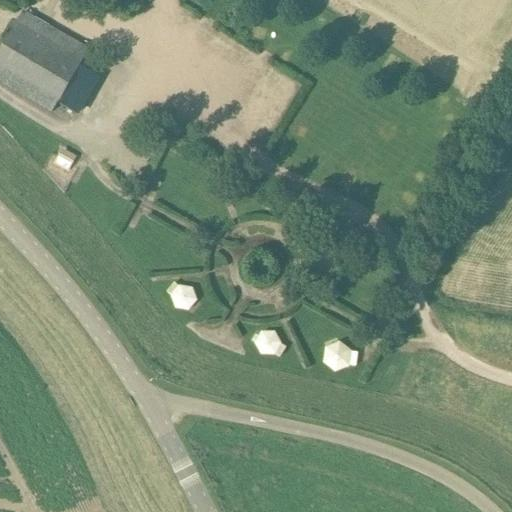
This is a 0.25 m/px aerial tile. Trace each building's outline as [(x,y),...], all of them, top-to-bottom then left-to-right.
[(89,50),(23,13),(0,54),(0,84),(51,115),(89,50)] [(61,150),(53,165),(67,172),(75,158),(61,150)] [(347,230),(329,259),(340,266),(358,237),(347,230)] [(178,288),(170,298),(174,311),(187,313),(196,303),(192,290),(178,288)] [(260,334),(253,346),(260,357),(274,357),(280,346),(274,334),(260,334)] [(325,351),(323,366),(335,375),(349,369),(351,354),(339,345),(325,351)]
